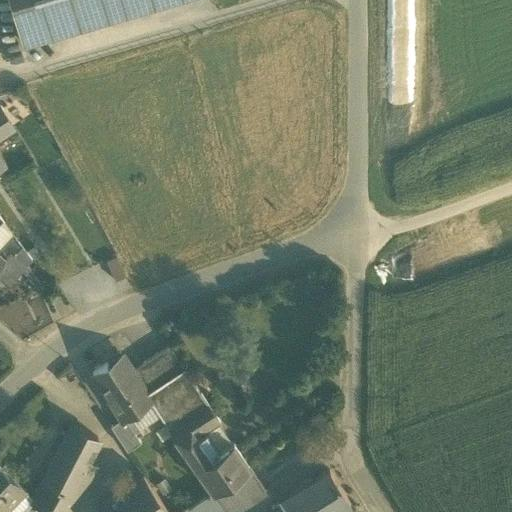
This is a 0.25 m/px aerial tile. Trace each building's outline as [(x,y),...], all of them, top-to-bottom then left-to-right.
[(11,0),(23,41),(162,0),(11,0)] [(0,132),(12,125),(0,107),(0,132)] [(0,243),(12,231),(2,218),(0,219),(0,243)] [(15,256),(25,265),(32,257),(21,245),(13,254),(15,256)] [(100,256),(114,280),(126,274),(112,249),(100,256)] [(9,251),(4,257),(0,261),(0,272),(15,256),(13,254),(9,251)] [(0,272),(0,273),(9,282),(25,265),(15,256),(0,272)] [(168,344),(143,360),(131,368),(146,392),(158,384),(184,367),(168,344)] [(126,418),(150,401),(145,393),(146,392),(131,368),(126,360),(112,369),(106,361),(92,370),(122,417),(124,419),(126,418)] [(159,414),(166,425),(205,399),(184,367),(158,384),(146,392),(145,393),(150,401),(159,414)] [(166,425),(180,445),(203,430),(217,421),(219,420),(205,399),(166,425)] [(135,431),(159,414),(150,401),(126,418),(135,431)] [(110,424),(127,450),(141,440),(135,431),(126,418),(124,419),(122,417),(110,424)] [(218,451),(232,442),(217,421),(203,430),(218,451)] [(70,422),(41,479),(72,495),(98,444),(98,439),(95,436),(70,422)] [(180,445),(195,467),(218,451),(203,430),(180,445)] [(232,442),(218,451),(195,467),(211,491),(249,465),(233,441),(232,442)] [(226,511),(229,511),(264,489),(249,465),(211,491),(226,511)] [(0,511),(22,488),(0,467),(0,511)] [(300,511),(322,511),(326,510),(327,511),(332,511),(349,501),(329,469),(289,494),(300,511)] [(168,511),(142,474),(129,483),(149,511),(168,511)] [(67,511),(76,496),(72,495),(41,479),(32,497),(29,502),(32,504),(46,511),(67,511)] [(149,511),(129,483),(104,500),(111,511),(149,511)] [(0,511),(23,511),(32,504),(29,502),(32,497),(22,488),(0,511)] [(187,504),(176,511),(226,511),(211,491),(189,507),(187,504)] [(278,501),(282,507),(285,511),(299,511),(300,511),(289,494),(278,501)]
